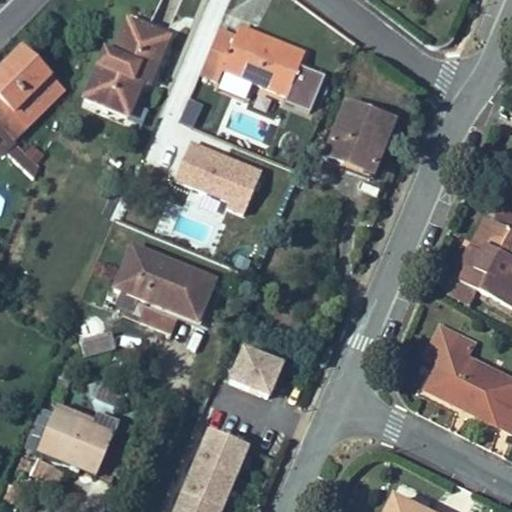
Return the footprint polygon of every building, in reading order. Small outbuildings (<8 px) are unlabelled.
[(165,36),(132,23),(119,54),(105,49),(84,98),(123,114),(136,83),(144,87),(165,36)] [(237,31),(233,40),(215,34),(198,78),(216,85),(221,74),(283,98),(300,55),(237,31)] [(0,72),(0,124),(9,134),(22,121),(15,114),(51,78),(22,50),(0,72)] [(185,102),(171,96),(162,119),(176,125),(185,102)] [(179,127),(193,133),(202,111),(188,105),(179,127)] [(374,176),(392,132),(346,113),(323,169),(344,178),(349,166),(374,176)] [(0,124),(0,152),(4,156),(9,151),(36,177),(41,164),(9,134),(0,124)] [(187,193),(181,209),(223,225),(226,217),(245,224),(264,177),(188,148),(173,188),(187,193)] [(511,201),(509,200),(502,213),(487,242),(481,239),(461,277),(482,287),(511,303),(511,201)] [(496,210),(481,239),(487,242),(502,213),(496,210)] [(211,282),(130,245),(111,289),(143,303),(135,321),(166,335),(174,318),(191,326),(211,282)] [(482,287),(461,277),(452,294),(473,305),(482,287)] [(449,310),(431,344),(451,355),(461,335),(477,344),(484,329),(449,310)] [(113,332),(85,343),(92,359),(120,348),(113,332)] [(451,355),(437,379),(511,419),(511,362),(477,344),(461,335),(451,355)] [(271,403),(285,371),(247,355),(233,387),(271,403)] [(86,409),(114,417),(121,391),(94,384),(86,409)] [(129,451),(53,412),(33,451),(109,490),(129,451)] [(224,511),(250,454),(212,438),(180,511),(224,511)] [(437,511),(405,495),(396,511),(437,511)]
